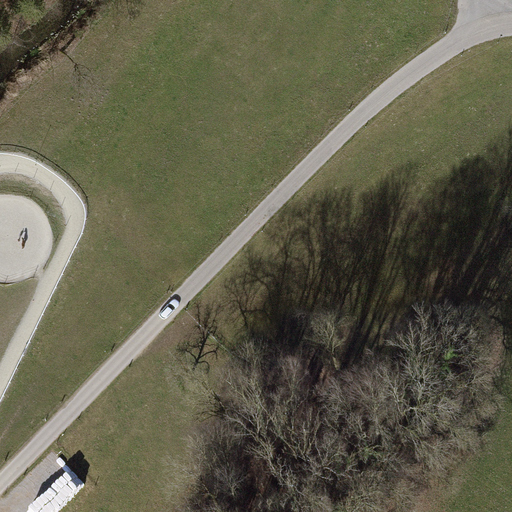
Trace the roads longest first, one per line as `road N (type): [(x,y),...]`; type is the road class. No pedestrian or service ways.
road 1 (residential): [(0,489),(354,128),(436,61),(511,16)]
road 2 (unknown): [(0,382),(75,217),(57,182),(31,166),(0,162)]
